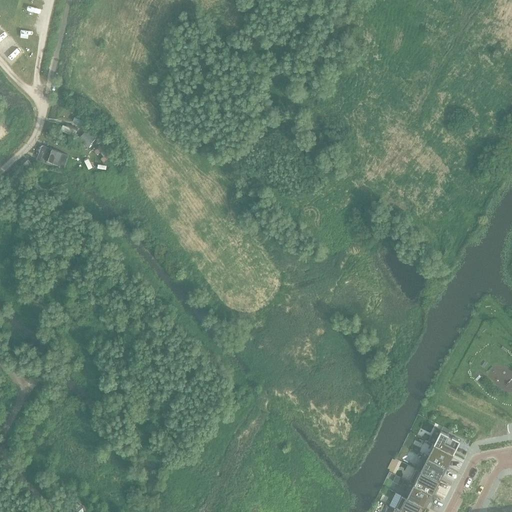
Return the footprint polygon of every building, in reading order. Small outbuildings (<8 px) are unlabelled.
[(441,431),(434,444),(454,454),(460,441),(448,435),(450,431),(443,427),(441,431)] [(434,444),(427,458),(447,468),(454,454),(434,444)] [(423,456),(416,469),(440,481),(447,468),(427,458),(423,456)] [(415,468),(408,482),(414,485),(433,494),(433,495),(440,481),(416,469),(415,468)] [(414,485),(407,498),(427,508),(433,494),(414,485)] [(402,495),(395,509),(400,511),(401,511),(424,511),(427,508),(407,498),(402,495)] [(83,511),(83,508),(81,505),(75,503),(72,504),(67,507),(66,511),(83,511)]
